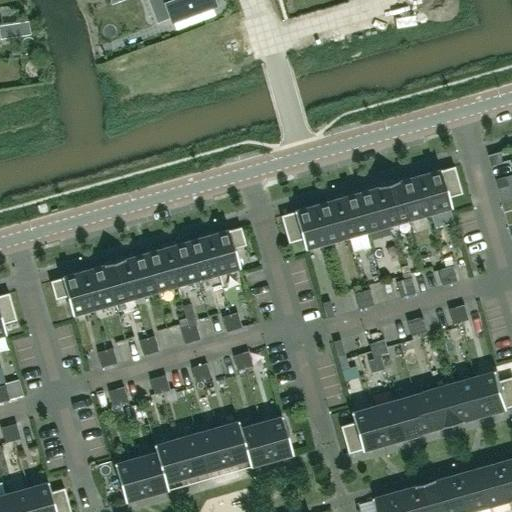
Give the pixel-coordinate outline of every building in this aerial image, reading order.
[(148,0),(151,5),(163,0),(170,18),(182,13),(184,19),(200,13),(198,7),(213,2),(212,0),(148,0)] [(29,33),(27,22),(9,24),(10,36),(29,33)] [(244,79),(235,45),(212,52),(208,38),(160,52),(165,69),(179,65),(188,95),(244,79)] [(503,162),(501,152),(489,156),(492,166),(503,162)] [(462,194),(454,166),(440,170),(440,169),(419,175),(430,214),(451,208),(448,197),(462,194)] [(430,214),(419,175),(398,181),(409,220),(430,214)] [(510,185),(507,176),(495,179),(498,189),(510,185)] [(409,220),(398,181),(377,187),(388,226),(409,220)] [(388,226),(377,187),(356,192),(367,231),(388,226)] [(367,231),(356,192),(335,198),(346,237),(367,231)] [(346,237),(335,198),(315,204),(326,243),(346,237)] [(511,209),(511,199),(502,202),(505,212),(511,209)] [(326,243),(315,204),(293,210),(293,212),(280,215),(288,243),(301,239),(304,249),(326,243)] [(477,216),(463,216),(464,255),(478,254),(477,216)] [(245,245),(240,227),(229,230),(228,229),(207,235),(218,274),(239,268),(234,248),(245,245)] [(218,274),(207,235),(186,241),(197,280),(218,274)] [(197,280),(186,241),(165,247),(176,286),(197,280)] [(176,286),(165,247),(145,253),(156,291),(176,286)] [(156,291),(145,253),(124,259),(135,297),(156,291)] [(135,297),(124,259),(103,264),(114,303),(135,297)] [(114,303),(103,264),(82,270),(93,309),(114,303)] [(452,265),(445,267),(449,283),(457,281),(452,265)] [(449,283),(445,267),(437,270),(441,285),(449,283)] [(93,309),(82,270),(61,276),(61,278),(50,281),(55,299),(66,296),(72,315),(93,309)] [(411,277),(403,279),(408,295),(415,292),(411,277)] [(408,295),(403,279),(396,281),(400,297),(408,295)] [(369,289),(362,291),(366,306),(374,304),(369,289)] [(366,306),(362,291),(354,293),(358,308),(366,306)] [(0,335),(5,334),(3,324),(16,320),(8,293),(0,294),(0,335)] [(321,302),(326,318),(333,316),(329,300),(321,302)] [(468,319),(463,304),(456,306),(460,321),(468,319)] [(460,321),(456,306),(448,308),(452,324),(460,321)] [(241,327),(237,312),(229,314),(234,330),(241,327)] [(234,330),(229,314),(222,316),(226,332),(234,330)] [(426,331),(422,316),(414,318),(418,333),(426,331)] [(418,333),(414,318),(406,320),(411,335),(418,333)] [(201,342),(216,338),(212,321),(196,325),(201,342)] [(200,339),(195,324),(188,326),(192,341),(200,339)] [(408,337),(404,324),(385,329),(389,343),(408,337)] [(192,341),(188,326),(180,328),(184,344),(192,341)] [(369,334),(371,341),(379,339),(377,332),(369,334)] [(146,338),(151,353),(158,351),(154,336),(146,338)] [(151,353),(146,338),(139,340),(143,355),(151,353)] [(344,354),(340,339),(332,341),(336,356),(344,354)] [(388,354),(383,339),(376,341),(380,356),(388,354)] [(363,340),(343,340),(343,348),(362,348),(363,340)] [(137,341),(123,345),(129,363),(143,359),(137,341)] [(380,356),(376,341),(368,343),(373,359),(380,356)] [(117,363),(112,347),(105,350),(109,365),(117,363)] [(109,365),(105,350),(97,352),(101,367),(109,365)] [(252,366),(248,350),(240,353),(245,368),(252,366)] [(245,368),(240,353),(233,355),(237,370),(245,368)] [(211,378),(206,362),(199,364),(203,380),(211,378)] [(203,380),(199,364),(191,367),(195,382),(203,380)] [(497,370),(476,376),(487,415),(508,409),(508,408),(511,406),(511,377),(500,380),(497,370)] [(169,390),(165,374),(157,376),(161,392),(169,390)] [(161,392),(157,376),(149,378),(154,394),(161,392)] [(487,415),(476,376),(455,382),(466,421),(487,415)] [(466,421),(455,382),(434,388),(445,427),(466,421)] [(9,399),(5,384),(0,385),(0,396),(1,402),(9,399)] [(128,401),(123,386),(116,388),(120,403),(128,401)] [(120,403),(116,388),(108,390),(112,406),(120,403)] [(445,427),(434,388),(413,394),(424,433),(445,427)] [(328,411),(345,405),(341,394),(325,399),(328,411)] [(424,433),(413,394),(393,400),(404,439),(424,433)] [(404,439),(393,400),(372,406),(383,445),(404,439)] [(383,445),(372,406),(350,412),(353,422),(340,426),(348,453),(361,449),(361,451),(383,445)] [(281,415),(260,421),(271,460),(292,454),(281,415)] [(239,427),(240,427),(238,420),(216,426),(227,465),(247,460),(248,459),(239,427)] [(260,421),(240,427),(239,427),(248,459),(247,460),(249,467),(271,460),(260,421)] [(12,440),(8,425),(0,427),(5,442),(12,440)] [(227,465),(216,426),(195,432),(206,471),(227,465)] [(206,471),(195,432),(174,438),(185,477),(206,471)] [(185,477),(174,438),(153,444),(155,451),(156,451),(165,483),(166,483),(185,477)] [(156,451),(155,451),(135,457),(146,496),(168,490),(166,483),(165,483),(156,451)] [(146,496),(135,457),(113,463),(125,502),(146,496)] [(511,500),(511,458),(500,462),(511,501),(511,500)] [(511,501),(500,462),(479,468),(490,507),(511,501)] [(471,511),(490,507),(479,468),(458,474),(469,511),(471,511)] [(469,511),(458,474),(438,479),(446,511),(469,511)] [(446,511),(438,479),(417,485),(424,511),(446,511)] [(70,511),(64,488),(50,491),(48,481),(26,487),(32,511),(70,511)] [(424,511),(417,485),(396,491),(401,511),(424,511)] [(32,511),(26,487),(5,493),(10,511),(32,511)] [(401,511),(396,491),(375,497),(378,511),(401,511)] [(0,511),(10,511),(5,493),(0,494),(0,511)]
